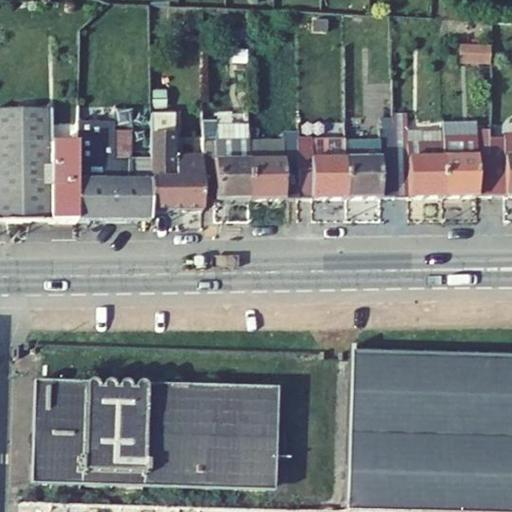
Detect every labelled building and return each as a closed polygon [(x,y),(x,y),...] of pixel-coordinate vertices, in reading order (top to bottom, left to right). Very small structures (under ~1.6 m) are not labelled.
[(487,50),(462,49),(461,64),(487,65),(487,50)] [(153,107),(163,107),(163,92),(153,92),(153,107)] [(150,213),(150,162),(130,162),(129,137),(114,138),(113,111),(78,112),(77,146),(77,224),(150,223),(150,213)] [(0,224),(77,224),(77,146),(51,146),(51,112),(33,112),(0,112),(0,224)] [(150,213),(202,213),(202,204),(202,160),(175,160),(175,117),(151,116),(150,162),(150,213)] [(394,120),(395,201),(443,200),(442,142),(442,133),(407,133),(407,117),(394,117),(394,120)] [(395,201),(394,120),(379,120),(380,149),(346,149),(347,201),(395,201)] [(249,143),(249,126),(216,127),(216,123),(202,123),(202,160),(202,204),(250,203),(249,164),(249,143)] [(442,142),(476,141),(476,133),(476,126),(442,127),(442,133),(442,142)] [(442,142),(443,200),(492,199),(491,160),(490,132),(476,133),(476,141),(442,142)] [(249,164),(250,203),(298,202),(297,142),(297,136),(283,136),(283,143),(283,163),(249,164)] [(298,202),(347,201),(346,149),(346,142),(297,142),(298,202)] [(283,143),(249,143),(249,164),(283,163),(283,143)] [(511,198),(511,159),(491,160),(492,199),(511,198)] [(511,511),(511,359),(353,355),(354,349),(349,349),(344,511),(259,511),(17,505),(17,511),(511,511)] [(42,436),(40,486),(267,492),(270,396),(145,393),(143,388),(139,387),(135,388),(133,390),(132,392),(129,392),(128,389),(127,388),(123,386),(120,387),(118,388),(117,389),(116,392),(113,392),(111,387),(106,385),(102,387),(100,389),(100,391),(96,391),(94,387),(90,385),(86,387),(83,391),(43,389),(43,415),(59,415),(58,436),(42,436)] [(43,415),(42,436),(58,436),(59,415),(43,415)]
